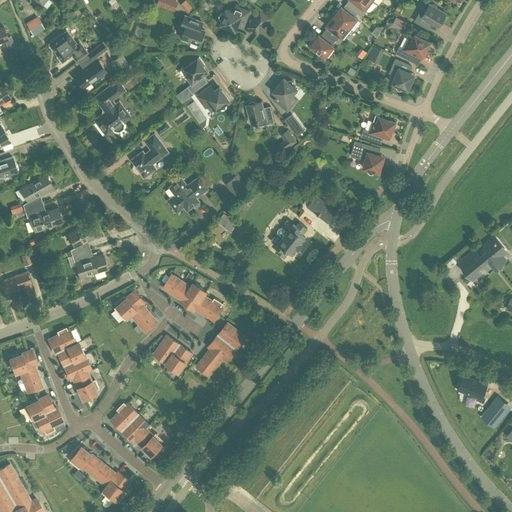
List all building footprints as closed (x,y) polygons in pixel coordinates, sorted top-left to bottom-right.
[(175,12),(179,1),(175,0),(158,0),(156,5),(175,12)] [(362,15),(373,1),(372,0),(349,0),(347,3),(358,12),(362,15)] [(354,17),(358,12),(347,3),(343,8),(341,6),(338,11),(336,9),(332,15),(349,27),(351,29),(358,20),(354,17)] [(437,6),(433,3),(431,4),(429,4),(425,10),(422,8),(415,21),(429,29),(432,23),(438,27),(441,22),(442,23),(447,14),(437,8),(437,6)] [(244,27),(250,11),(236,5),(233,12),(226,9),(224,13),(223,12),(222,12),(221,13),(220,13),(220,14),(219,15),(219,16),(219,17),(219,18),(220,19),(221,20),(220,24),(235,30),(237,25),(244,27)] [(396,8),(394,13),(399,16),(402,11),(396,8)] [(246,27),(257,35),(258,35),(271,18),(260,9),(246,27)] [(201,45),(205,35),(203,35),(205,30),(198,28),(201,21),(185,15),(180,29),(184,31),(181,38),(183,38),(184,41),(188,42),(190,41),(201,45)] [(341,37),(349,27),(332,15),(328,20),(330,21),(326,25),(328,27),(325,31),(335,40),(339,35),(341,37)] [(34,37),(40,32),(44,28),(37,16),(25,23),(34,37)] [(8,37),(3,27),(0,28),(0,41),(1,41),(4,50),(5,49),(7,56),(16,52),(13,46),(15,45),(11,36),(8,37)] [(66,31),(48,45),(61,62),(71,55),(76,62),(87,53),(82,46),(79,49),(66,31)] [(332,45),(335,40),(325,31),(321,36),(319,34),(315,39),(314,37),(307,46),(315,52),(316,50),(325,57),(334,46),(332,45)] [(427,52),(431,43),(415,34),(412,40),(409,39),(404,48),(400,46),(396,53),(410,60),(413,54),(422,58),(425,51),(427,52)] [(104,42),(108,48),(113,45),(108,39),(104,42)] [(87,53),(87,54),(92,60),(107,49),(102,42),(87,53)] [(363,57),(369,50),(363,45),(358,53),(363,57)] [(380,59),(384,48),(375,46),(372,57),(380,59)] [(27,66),(33,64),(27,50),(21,52),(27,66)] [(192,84),(176,95),(182,103),(193,94),(192,92),(207,81),(203,76),(208,72),(204,66),(205,65),(199,57),(184,68),(188,73),(185,75),(192,84)] [(83,88),(106,71),(97,59),(74,76),(83,88)] [(408,89),(414,74),(409,72),(412,66),(396,59),(389,73),(396,75),(392,83),(396,84),(396,85),(396,86),(396,87),(396,88),(397,89),(398,90),(399,90),(400,90),(401,90),(402,90),(403,89),(403,88),(404,88),(408,89)] [(124,74),(131,69),(128,65),(121,70),(124,74)] [(351,67),(347,72),(352,77),(356,71),(351,67)] [(127,85),(138,80),(134,71),(123,76),(127,85)] [(288,80),(287,81),(284,78),(273,91),(278,95),(274,100),(287,111),(297,99),(292,95),(297,89),(294,86),(294,85),(294,84),(294,83),(294,82),(294,81),(293,80),(292,80),(291,79),(290,79),(289,79),(288,80)] [(125,90),(117,80),(112,83),(112,82),(111,82),(109,84),(109,85),(109,86),(94,97),(103,109),(102,113),(94,120),(105,135),(112,129),(114,131),(119,132),(123,128),(124,123),(123,122),(130,116),(119,101),(115,104),(112,100),(125,90)] [(0,113),(2,112),(0,108),(0,105),(12,99),(4,84),(0,86),(0,113)] [(226,103),(229,100),(219,87),(215,90),(211,85),(197,95),(206,108),(211,104),(216,110),(219,108),(220,108),(220,109),(221,109),(222,109),(223,109),(224,109),(225,109),(225,108),(226,107),(226,106),(227,106),(227,105),(226,104),(226,103)] [(206,118),(194,101),(187,106),(199,123),(206,118)] [(248,105),(247,105),(249,113),(247,114),(250,124),(259,122),(259,125),(274,122),(270,106),(263,108),(261,101),(257,102),(255,103),(253,102),(249,102),(248,105)] [(289,125),(296,120),(291,114),(284,120),(289,125)] [(393,132),(397,122),(376,115),(370,131),(364,129),(361,136),(378,142),(380,136),(389,139),(392,131),(393,132)] [(159,135),(171,127),(166,120),(154,128),(159,135)] [(284,151),(297,142),(287,129),(280,135),(284,140),(279,144),(284,151)] [(138,154),(131,159),(135,164),(134,165),(133,167),(134,169),(135,172),(137,173),(140,172),(144,177),(156,168),(152,163),(168,152),(154,133),(145,140),(151,149),(141,157),(138,154)] [(375,172),(375,171),(379,172),(384,156),(378,155),(380,148),(355,141),(351,156),(365,160),(363,168),(367,169),(367,170),(367,171),(368,172),(368,173),(369,173),(370,174),(371,174),(372,174),(373,173),(374,173),(374,172),(375,172)] [(0,182),(3,181),(2,178),(18,172),(13,157),(0,161),(0,182)] [(46,174),(20,188),(28,202),(23,205),(25,211),(37,207),(34,199),(40,195),(54,188),(46,174)] [(235,197),(247,187),(237,174),(225,184),(235,197)] [(187,210),(193,206),(194,207),(196,207),(200,205),(200,203),(199,201),(196,197),(208,189),(199,176),(187,185),(181,177),(169,187),(175,194),(167,200),(177,212),(184,206),(187,210)] [(328,223),(337,211),(316,194),(307,206),(328,223)] [(27,218),(30,217),(35,232),(63,222),(58,207),(45,211),(39,213),(37,207),(25,211),(27,218)] [(227,229),(233,221),(224,213),(217,221),(227,229)] [(82,245),(88,242),(101,234),(94,220),(68,234),(75,247),(70,250),(72,256),(85,252),(82,245)] [(301,242),(305,237),(302,234),(307,228),(299,221),(296,225),(293,223),(287,231),(283,228),(281,227),(280,227),(280,228),(279,228),(278,229),(278,230),(277,231),(277,232),(277,233),(278,234),(282,237),(276,245),(279,247),(276,251),(284,258),(289,251),(292,253),(296,248),(298,249),(303,244),(301,242)] [(476,251),(474,248),(458,262),(472,280),(481,273),(478,268),(487,260),(494,269),(507,259),(503,255),(508,251),(494,235),(483,244),(483,245),(476,251)] [(74,264),(75,264),(80,278),(108,269),(103,254),(93,258),(87,260),(85,252),(72,256),(74,264)] [(24,266),(32,263),(28,253),(20,255),(24,266)] [(24,299),(35,295),(31,284),(32,283),(27,271),(4,280),(8,292),(20,287),(24,299)] [(182,299),(190,286),(172,274),(163,287),(173,294),(173,295),(174,294),(182,299)] [(462,292),(467,288),(461,281),(456,285),(462,292)] [(195,308),(204,295),(206,291),(193,282),(190,286),(182,299),(180,302),(194,310),(195,308)] [(131,315),(144,305),(143,304),(145,302),(134,290),(126,297),(124,295),(114,303),(117,305),(114,308),(125,320),(131,314),(131,315)] [(204,295),(195,308),(203,313),(202,314),(203,314),(214,320),(222,307),(221,306),(223,303),(214,297),(212,300),(204,295)] [(144,305),(131,315),(145,331),(157,321),(149,311),(150,311),(150,310),(149,311),(144,305)] [(218,334),(236,349),(246,337),(228,322),(218,334)] [(57,352),(78,342),(75,343),(69,329),(67,330),(66,327),(56,331),(58,334),(48,339),(55,354),(57,352)] [(226,361),(236,349),(218,334),(208,346),(210,348),(223,358),(226,361)] [(166,363),(179,344),(167,335),(153,354),(166,363)] [(495,341),(492,345),(499,352),(502,348),(495,341)] [(64,366),(85,356),(78,342),(57,352),(64,366)] [(179,344),(166,363),(178,372),(192,353),(179,344)] [(209,375),(223,358),(210,348),(205,355),(204,355),(203,355),(204,356),(196,365),(209,375)] [(15,373),(19,371),(34,365),(37,364),(31,349),(9,358),(15,373)] [(72,378),(87,371),(91,370),(85,356),(64,366),(70,379),(72,378)] [(34,365),(19,371),(27,392),(42,386),(34,365)] [(87,371),(72,378),(82,398),(96,392),(96,390),(99,388),(94,379),(91,380),(87,371)] [(464,371),(456,386),(480,398),(488,383),(464,371)] [(35,417),(54,408),(47,395),(23,406),(30,420),(35,417)] [(497,395),(480,416),(493,427),(510,406),(497,395)] [(122,430),(138,414),(127,403),(126,404),(124,402),(116,409),(119,412),(111,419),(122,430)] [(56,407),(54,408),(35,417),(42,431),(44,431),(45,434),(55,429),(53,426),(63,421),(56,407)] [(135,439),(146,428),(149,425),(138,414),(122,430),(133,441),(135,439)] [(146,428),(135,439),(153,457),(164,446),(161,442),(163,440),(156,432),(153,435),(146,428)] [(99,460),(79,443),(69,456),(72,458),(69,461),(79,468),(81,466),(89,472),(99,460)] [(106,486),(116,473),(99,460),(89,472),(106,486)] [(0,509),(1,511),(43,511),(36,498),(31,500),(10,464),(0,469),(0,509)] [(116,473),(106,486),(101,492),(114,502),(116,499),(119,501),(126,492),(124,490),(130,481),(118,471),(116,473)]
